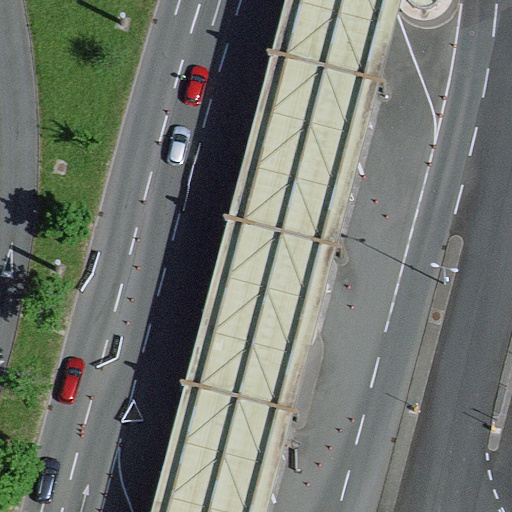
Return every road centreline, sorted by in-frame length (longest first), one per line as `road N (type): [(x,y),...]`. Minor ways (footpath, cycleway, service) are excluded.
road 1 (motorway): [(336,511),(406,266),(496,22),(496,0)]
road 2 (motorway): [(62,511),(202,0)]
